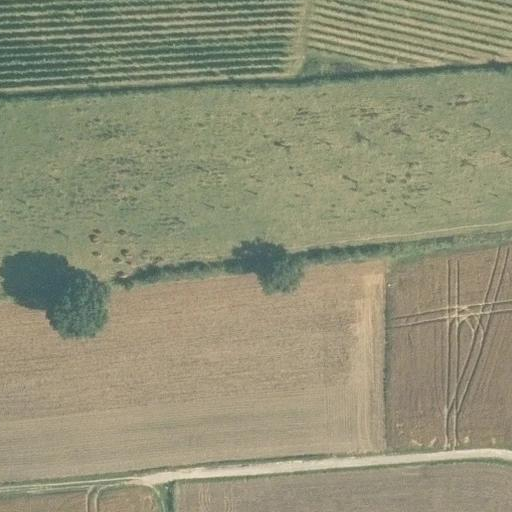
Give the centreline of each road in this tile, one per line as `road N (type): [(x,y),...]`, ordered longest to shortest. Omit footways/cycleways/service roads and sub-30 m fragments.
road 1 (unclassified): [(511,456),(497,449),(166,478)]
road 2 (track): [(166,478),(0,493)]
